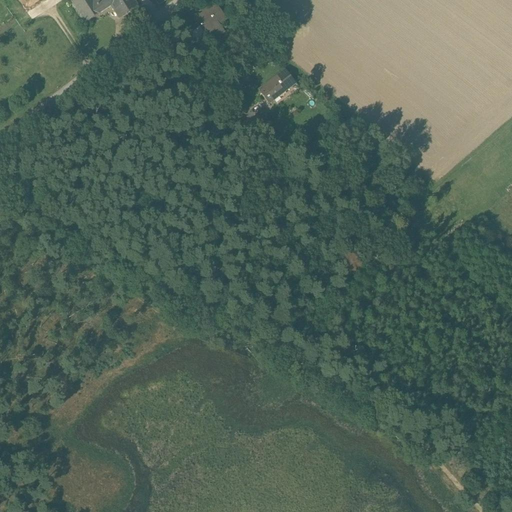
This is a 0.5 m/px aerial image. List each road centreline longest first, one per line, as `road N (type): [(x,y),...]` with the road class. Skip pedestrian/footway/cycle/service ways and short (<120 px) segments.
road 1 (track): [(0,191),(276,346),(430,455),(484,511)]
road 2 (unclassified): [(0,140),(179,0)]
